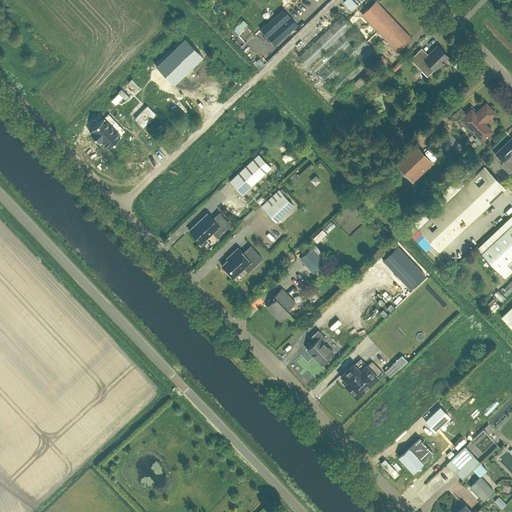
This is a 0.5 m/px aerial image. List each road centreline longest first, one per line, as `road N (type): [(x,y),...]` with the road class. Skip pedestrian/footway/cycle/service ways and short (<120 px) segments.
road 1 (unclassified): [(409,511),(0,79)]
road 2 (unclassified): [(301,511),(0,193)]
